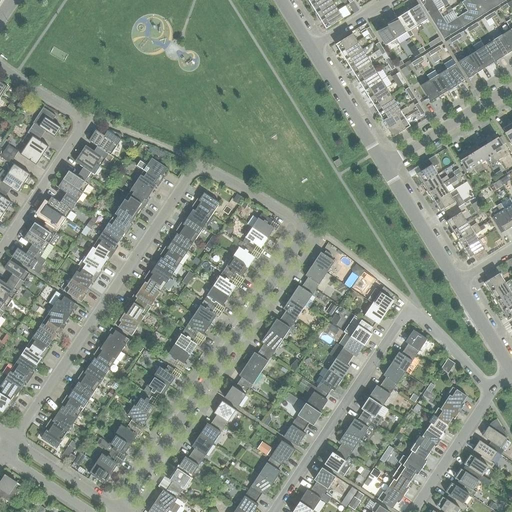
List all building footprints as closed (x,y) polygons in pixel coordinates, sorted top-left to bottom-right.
[(316,13),(333,3),(330,0),(320,0),(310,6),(311,6),(316,13)] [(418,0),(429,16),(438,11),(430,0),(418,0)] [(462,27),(481,16),(471,0),(465,0),(461,2),(467,11),(457,18),(462,27)] [(484,0),(471,0),(481,16),(500,4),(498,0),(484,0)] [(358,10),(353,1),(350,3),(348,4),(353,13),(358,10)] [(319,21),(320,21),(337,10),(333,3),(316,13),(320,21),(319,21)] [(420,24),(427,19),(418,5),(407,11),(416,26),(419,30),(423,28),(420,24)] [(342,18),(337,10),(320,21),(320,22),(321,21),(325,29),(342,18)] [(416,26),(407,11),(397,18),(406,32),(409,37),(413,35),(409,30),(416,26)] [(443,39),(462,27),(457,18),(446,24),(438,11),(429,16),(443,39)] [(386,24),(395,39),(406,32),(397,18),(386,24)] [(385,46),(395,39),(386,24),(375,31),(385,46)] [(501,35),(511,51),(511,50),(511,33),(510,30),(501,35)] [(339,53),(340,53),(357,42),(352,34),(335,44),(340,52),(339,53)] [(493,41),(503,57),(511,51),(501,35),(493,41)] [(441,41),(438,37),(427,44),(430,48),(441,41)] [(484,46),(494,62),(503,57),(493,41),(484,46)] [(345,60),(362,49),(357,42),(340,53),(341,53),(345,60)] [(484,46),(475,51),(485,67),(494,62),(484,46)] [(349,68),(367,57),(362,49),(345,60),(350,67),(349,68)] [(485,67),(475,51),(467,57),(477,73),(485,67)] [(355,75),(372,65),(367,57),(349,68),(350,68),(355,75)] [(467,57),(458,62),(468,79),(477,73),(467,57)] [(456,86),(465,80),(455,64),(446,70),(456,86)] [(358,83),(359,83),(376,72),(372,65),(355,75),(359,83),(358,83)] [(437,75),(447,91),(456,86),(446,70),(437,75)] [(364,91),(381,80),(376,72),(359,83),(359,84),(359,83),(364,91)] [(429,80),(439,97),(447,91),(437,75),(429,80)] [(368,98),(368,99),(386,88),(381,80),(364,91),(369,98),(368,98)] [(439,97),(429,80),(420,86),(430,102),(439,97)] [(373,106),(390,95),(386,88),(368,99),(369,99),(373,106)] [(377,114),(395,103),(390,95),(373,106),(378,113),(377,114)] [(22,111),(29,101),(22,97),(16,107),(22,111)] [(383,121),(400,111),(395,103),(377,114),(378,114),(383,121)] [(54,137),(61,128),(51,121),(55,115),(43,107),(33,123),(34,124),(31,128),(42,136),(45,131),(54,137)] [(387,129),(405,118),(400,111),(383,121),(387,129)] [(410,126),(405,118),(387,129),(387,130),(388,129),(393,137),(410,126)] [(511,124),(511,122),(501,128),(511,144),(511,143),(511,124)] [(97,146),(110,155),(120,140),(107,131),(104,136),(95,130),(88,141),(97,146)] [(494,133),(485,138),(498,160),(502,158),(498,152),(504,148),(494,133)] [(32,136),(26,145),(42,156),(48,147),(32,136)] [(498,160),(485,138),(476,144),(485,160),(490,157),(494,163),(498,160)] [(466,150),(480,172),(484,169),(480,163),(485,160),(476,144),(466,150)] [(8,145),(4,151),(14,157),(18,151),(8,145)] [(36,165),(42,156),(26,145),(20,155),(36,165)] [(113,157),(110,155),(97,146),(94,151),(85,145),(80,154),(100,167),(105,159),(110,162),(113,157)] [(480,172),(466,150),(457,156),(463,166),(466,172),(472,168),(476,174),(480,172)] [(10,163),(14,157),(4,151),(0,156),(10,163)] [(80,172),(91,180),(100,167),(80,154),(74,162),(83,167),(80,172)] [(416,174),(422,184),(437,174),(432,166),(438,163),(434,156),(417,166),(420,171),(416,174)] [(151,158),(143,170),(161,182),(164,177),(162,176),(167,168),(151,158)] [(333,162),(336,167),(341,164),(338,159),(333,162)] [(14,164),(7,173),(23,184),(30,174),(14,164)] [(17,193),(23,184),(7,173),(2,170),(0,173),(0,188),(7,193),(10,188),(17,193)] [(157,187),(161,182),(143,170),(135,182),(151,193),(155,186),(157,187)] [(88,185),(91,180),(80,172),(77,177),(68,171),(63,179),(83,193),(83,192),(88,195),(93,188),(88,185)] [(500,171),(494,174),(497,179),(503,175),(500,171)] [(428,193),(449,180),(446,176),(440,180),(437,174),(422,184),(428,193)] [(83,193),(63,179),(57,187),(66,193),(63,198),(74,205),(83,193)] [(428,193),(433,202),(449,193),(445,187),(451,184),(449,180),(428,193)] [(499,180),(493,184),(496,190),(502,186),(499,180)] [(151,193),(135,182),(127,194),(145,206),(148,201),(146,200),(151,193)] [(0,208),(5,212),(11,202),(4,198),(7,193),(0,188),(0,208)] [(197,199),(193,204),(211,215),(219,203),(203,193),(199,200),(197,199)] [(444,209),(447,214),(458,207),(463,204),(457,194),(451,197),(449,193),(433,202),(439,212),(444,209)] [(141,211),(145,206),(127,194),(119,206),(135,217),(139,210),(141,211)] [(236,195),(232,201),(238,206),(242,199),(236,195)] [(74,205),(63,198),(59,202),(51,197),(46,205),(66,218),(74,205)] [(500,204),(511,223),(511,204),(508,207),(504,201),(500,204)] [(203,227),(211,215),(193,204),(190,209),(192,210),(187,217),(203,227)] [(511,226),(511,223),(500,204),(496,206),(500,212),(494,216),(504,231),(511,226)] [(66,218),(46,205),(40,213),(49,219),(46,223),(57,231),(66,218)] [(130,224),(135,217),(119,206),(111,218),(129,230),(132,225),(130,224)] [(451,231),(467,222),(458,207),(447,214),(450,219),(445,222),(451,231)] [(251,228),(267,238),(273,229),(275,230),(275,231),(279,225),(261,213),(251,228)] [(486,213),(476,217),(479,224),(489,220),(486,213)] [(203,227),(187,217),(183,224),(181,223),(177,228),(195,239),(203,227)] [(125,235),(129,230),(111,218),(103,230),(119,241),(124,234),(125,235)] [(57,231),(46,223),(42,228),(34,222),(29,231),(49,244),(54,247),(61,236),(56,233),(57,231)] [(457,240),(478,227),(476,223),(470,227),(467,222),(451,231),(457,240)] [(457,240),(463,250),(478,240),(475,235),(481,231),(478,227),(457,240)] [(195,239),(177,228),(174,233),(176,234),(171,241),(187,251),(195,239)] [(247,246),(260,254),(263,248),(262,249),(261,248),(267,238),(251,228),(245,237),(244,237),(245,238),(242,242),(247,245),(247,246)] [(119,241),(103,230),(95,243),(113,254),(116,249),(114,248),(119,241)] [(49,244),(29,231),(23,239),(32,244),(29,249),(40,257),(49,244)] [(210,249),(218,237),(213,234),(205,246),(210,249)] [(478,240),(463,250),(469,259),(473,256),(476,261),(487,255),(478,240)] [(179,263),(187,251),(171,241),(167,248),(165,247),(161,252),(179,263)] [(109,259),(113,254),(95,243),(89,251),(85,248),(83,252),(87,255),(103,265),(107,258),(109,259)] [(232,257),(248,267),(254,258),(256,259),(255,260),(256,260),(260,254),(247,246),(243,250),(238,247),(238,248),(232,257)] [(17,248),(11,257),(38,274),(43,267),(41,266),(45,260),(40,257),(29,249),(25,254),(17,248)] [(320,252),(312,264),(326,273),(334,261),(329,258),(331,255),(325,251),(323,254),(320,252)] [(171,275),(179,263),(161,252),(158,257),(160,258),(155,265),(171,275)] [(98,272),(103,265),(87,255),(79,267),(97,278),(100,273),(98,272)] [(222,271),(227,275),(240,283),(244,278),(244,277),(243,278),(242,277),(248,267),(232,257),(226,266),(225,266),(226,267),(222,271)] [(20,286),(29,273),(9,260),(3,268),(12,274),(9,279),(20,286)] [(315,290),(326,273),(312,264),(305,276),(307,277),(304,282),(315,290)] [(171,275),(155,265),(151,272),(149,271),(145,276),(163,287),(171,275)] [(355,265),(351,270),(351,272),(352,273),(357,277),(363,271),(355,265)] [(79,267),(71,279),(87,289),(92,282),(93,283),(97,278),(79,267)] [(483,283),(489,292),(505,283),(496,268),(485,275),(488,280),(483,283)] [(351,273),(345,283),(351,287),(357,277),(351,273)] [(213,286),(229,296),(235,287),(236,288),(236,289),(240,283),(227,275),(224,279),(219,276),(219,277),(213,286)] [(139,289),(155,300),(163,287),(145,276),(142,281),(144,282),(139,289)] [(0,291),(12,299),(20,286),(9,279),(6,283),(0,279),(0,291)] [(82,296),(87,289),(71,279),(63,291),(81,303),(84,297),(82,296)] [(509,281),(505,283),(489,292),(495,302),(511,291),(511,285),(511,286),(509,281)] [(298,285),(290,297),(304,306),(315,290),(304,282),(301,287),(298,285)] [(203,300),(221,312),(225,307),(224,306),(224,307),(222,306),(229,296),(213,286),(207,295),(206,295),(206,296),(203,300)] [(147,312),(155,300),(139,289),(135,296),(133,295),(129,300),(147,312)] [(372,303),(386,313),(393,301),(391,299),(393,296),(392,296),(387,292),(385,295),(375,289),(368,300),(372,303)] [(12,299),(0,291),(0,309),(3,312),(12,299)] [(511,291),(495,302),(501,311),(511,303),(511,291)] [(75,311),(78,306),(61,294),(52,307),(68,317),(73,310),(75,311)] [(285,311),(282,316),(293,323),(304,306),(290,297),(283,309),(285,311)] [(139,324),(147,312),(129,300),(126,305),(128,306),(123,313),(139,324)] [(194,315),(209,325),(215,316),(217,317),(217,318),(221,312),(203,300),(200,305),(199,305),(199,306),(194,315)] [(372,303),(361,320),(372,327),(375,323),(378,324),(386,313),(372,303)] [(511,303),(501,311),(507,320),(511,318),(511,303)] [(325,313),(330,316),(336,308),(330,304),(325,313)] [(68,317),(52,307),(45,319),(62,330),(65,326),(63,324),(68,317)] [(117,319),(113,324),(131,336),(139,324),(123,313),(119,320),(117,319)] [(203,335),(209,325),(194,315),(187,324),(187,325),(184,330),(202,341),(206,336),(205,335),(205,336),(203,335)] [(340,319),(334,315),(329,322),(335,326),(340,319)] [(282,340),(293,323),(282,316),(279,321),(276,319),(268,331),(282,340)] [(350,336),(350,337),(364,346),(371,334),(369,332),(372,327),(361,320),(354,316),(343,332),(350,336)] [(37,331),(52,341),(57,334),(59,335),(62,330),(45,319),(37,331)] [(335,335),(338,331),(328,324),(323,333),(326,335),(329,331),(335,335)] [(120,352),(128,339),(111,328),(107,333),(109,334),(105,341),(120,352)] [(174,344),(190,354),(196,345),(198,346),(197,347),(198,347),(202,341),(184,330),(181,334),(180,334),(180,335),(174,344)] [(404,349),(415,356),(426,339),(413,330),(405,342),(407,344),(404,349)] [(47,348),(52,341),(37,331),(29,343),(46,354),(49,350),(47,348)] [(263,344),(260,349),(271,356),(282,340),(268,331),(260,342),(263,344)] [(332,349),(350,361),(353,356),(356,358),(364,346),(350,337),(342,348),(336,344),(332,349)] [(112,364),(120,352),(105,341),(100,348),(98,347),(95,352),(112,364)] [(29,343),(21,355),(36,365),(41,358),(43,359),(46,354),(29,343)] [(173,357),(170,362),(183,370),(186,365),(186,364),(186,365),(184,364),(190,354),(174,344),(168,353),(167,353),(173,357)] [(254,352),(246,364),(260,373),(271,356),(260,349),(256,354),(254,352)] [(335,359),(328,370),(341,379),(349,367),(347,366),(350,361),(332,349),(329,355),(335,359)] [(390,364),(404,373),(415,356),(404,349),(401,354),(398,352),(390,364)] [(93,358),(89,365),(104,376),(112,364),(95,352),(91,357),(93,358)] [(32,372),(36,365),(21,355),(13,367),(30,379),(33,374),(32,372)] [(454,364),(447,359),(440,369),(448,374),(454,364)] [(249,389),(260,373),(246,364),(238,376),(241,377),(238,382),(249,389)] [(404,373),(390,364),(383,375),(385,377),(382,382),(393,389),(404,373)] [(96,388),(104,376),(89,365),(84,372),(82,371),(79,376),(96,388)] [(159,367),(153,376),(168,387),(174,378),(176,379),(176,380),(180,374),(167,365),(164,370),(159,366),(158,367),(159,367)] [(30,379),(13,367),(5,379),(20,389),(25,382),(27,384),(30,379)] [(319,384),(317,387),(328,394),(331,389),(334,391),(341,379),(328,370),(322,378),(319,376),(315,381),(319,384)] [(88,400),(96,388),(79,376),(76,381),(77,382),(73,389),(88,400)] [(143,391),(161,403),(165,397),(164,397),(162,396),(168,387),(153,376),(147,386),(146,385),(143,391)] [(16,396),(20,389),(5,379),(0,385),(0,393),(14,403),(18,398),(16,396)] [(232,386),(224,398),(237,407),(249,389),(238,382),(234,387),(232,386)] [(368,397),(382,406),(393,389),(382,382),(379,387),(376,385),(368,397)] [(434,386),(430,383),(422,395),(426,397),(434,386)] [(306,403),(319,413),(327,401),(324,399),(328,394),(317,387),(306,403)] [(449,396),(444,402),(459,412),(463,405),(461,403),(466,396),(452,387),(447,394),(449,396)] [(134,405),(133,405),(149,416),(155,407),(157,408),(157,409),(161,403),(143,391),(138,388),(129,402),(134,405)] [(66,395),(63,400),(80,412),(88,400),(73,389),(68,397),(66,395)] [(420,393),(415,390),(409,399),(414,403),(420,393)] [(11,408),(14,403),(0,393),(0,410),(4,414),(9,406),(11,408)] [(382,406),(368,397),(360,409),(363,410),(360,415),(376,426),(381,419),(376,415),(382,406)] [(72,424),(80,412),(63,400),(59,405),(61,406),(57,413),(72,424)] [(224,427),(235,410),(221,401),(213,413),(216,415),(213,420),(224,427)] [(454,419),(459,412),(444,402),(440,409),(438,408),(433,415),(447,425),(452,418),(454,419)] [(306,403),(294,420),(306,427),(309,423),(311,424),(319,413),(306,403)] [(420,407),(416,404),(411,411),(415,413),(420,407)] [(129,423),(142,432),(145,426),(143,425),(149,416),(133,405),(127,415),(127,414),(127,415),(132,418),(129,423)] [(50,419),(47,424),(64,436),(72,424),(57,413),(52,421),(50,419)] [(376,426),(360,415),(356,420),(354,419),(346,430),(360,439),(369,426),(374,430),(376,426)] [(426,430),(440,440),(445,433),(443,431),(447,425),(433,415),(428,422),(430,423),(426,430)] [(410,423),(404,419),(396,431),(402,435),(410,423)] [(490,442),(487,446),(496,452),(500,455),(503,450),(504,451),(510,443),(505,440),(506,438),(507,437),(496,419),(495,420),(494,421),(492,421),(491,422),(490,423),(489,424),(489,425),(488,426),(482,436),(490,442)] [(213,444),(224,427),(213,420),(209,425),(207,423),(199,435),(213,444)] [(294,420),(283,437),(297,446),(305,434),(302,432),(306,427),(294,420)] [(138,438),(142,432),(129,423),(126,428),(120,424),(120,425),(114,434),(130,445),(136,436),(138,437),(137,437),(138,438)] [(56,448),(64,436),(47,424),(44,429),(45,430),(41,438),(56,448)] [(338,449),(349,456),(360,439),(346,430),(338,442),(341,444),(338,449)] [(419,436),(414,443),(429,453),(433,446),(435,447),(440,440),(426,430),(421,437),(419,436)] [(110,452),(109,452),(122,461),(126,455),(125,455),(124,454),(130,445),(114,434),(108,444),(108,443),(107,444),(99,438),(96,443),(110,452)] [(202,461),(213,444),(199,435),(191,447),(194,448),(190,453),(202,461)] [(72,440),(69,445),(74,448),(78,451),(81,447),(72,440)] [(481,456),(478,460),(487,466),(491,469),(494,464),(490,462),(496,452),(487,446),(479,440),(472,450),(481,456)] [(281,441),(269,458),(281,465),(284,460),(287,462),(295,450),(281,441)] [(271,449),(261,442),(257,449),(266,455),(271,449)] [(412,451),(407,458),(422,468),(426,461),(424,459),(429,453),(414,443),(410,450),(412,451)] [(67,459),(74,448),(69,445),(62,455),(67,459)] [(332,452),(324,464),(342,476),(353,461),(348,457),(349,456),(338,449),(334,454),(332,452)] [(80,452),(73,463),(78,466),(85,456),(80,452)] [(122,461),(109,452),(106,457),(101,453),(101,454),(95,463),(111,474),(117,465),(118,466),(119,467),(122,461)] [(177,468),(191,477),(202,461),(190,453),(187,458),(185,456),(177,468)] [(75,457),(70,454),(67,459),(72,462),(75,457)] [(481,475),(487,466),(478,460),(469,454),(463,464),(472,470),(469,474),(478,480),(487,487),(491,482),(481,475)] [(417,475),(422,468),(407,458),(407,459),(402,456),(397,463),(400,465),(396,471),(410,481),(415,474),(417,475)] [(269,458),(258,474),(272,483),(280,472),(277,470),(281,465),(269,458)] [(104,484),(111,474),(95,463),(89,472),(88,473),(104,483),(104,484)] [(180,494),(191,477),(177,468),(169,480),(172,482),(168,487),(180,494)] [(316,481),(313,486),(324,494),(335,477),(321,468),(313,480),(316,481)] [(364,479),(369,471),(365,468),(359,478),(362,480),(363,478),(364,479)] [(472,490),(478,480),(469,474),(460,468),(454,478),(462,484),(459,488),(469,494),(468,494),(472,497),(476,492),(472,490)] [(370,474),(377,478),(380,474),(373,470),(370,474)] [(388,486),(403,496),(408,489),(406,487),(410,481),(396,471),(391,478),(393,479),(388,486)] [(247,491),(259,498),(262,493),(264,495),(272,483),(258,474),(247,491)] [(367,486),(373,476),(370,474),(364,484),(367,486)] [(4,475),(0,481),(0,495),(10,502),(21,486),(4,475)] [(453,498),(450,502),(459,508),(463,511),(466,506),(462,503),(468,494),(469,494),(459,488),(451,482),(445,492),(453,498)] [(307,490),(299,501),(313,510),(324,494),(313,486),(309,491),(307,490)] [(382,492),(377,499),(391,509),(396,502),(398,503),(403,496),(388,486),(384,493),(382,492)] [(174,502),(180,494),(168,487),(165,492),(162,490),(155,502),(168,511),(170,511),(175,511),(180,506),(174,502)] [(351,488),(345,498),(350,501),(357,491),(351,488)] [(247,491),(236,508),(242,511),(253,511),(258,505),(255,503),(259,498),(247,491)] [(188,500),(182,496),(179,500),(185,504),(188,500)] [(456,511),(459,508),(450,502),(442,496),(435,506),(444,511),(443,511),(456,511)] [(360,501),(354,497),(348,506),(354,510),(360,501)] [(345,498),(341,504),(346,508),(350,501),(345,498)] [(311,511),(313,510),(299,501),(291,511),(311,511)] [(167,511),(168,511),(155,502),(147,511),(167,511)] [(487,507),(492,510),(496,505),(491,502),(487,507)] [(388,511),(375,503),(370,510),(372,511),(371,511),(388,511)]
